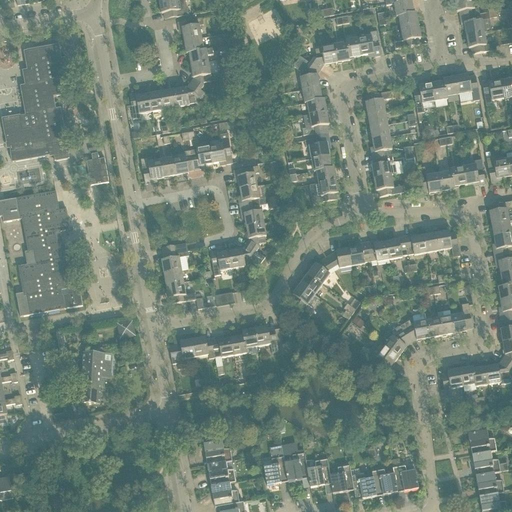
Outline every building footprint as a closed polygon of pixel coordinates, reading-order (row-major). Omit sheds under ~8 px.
[(170,0),(159,2),(161,15),(164,14),(165,20),(179,18),(189,16),(188,9),(186,9),(184,0),(170,0)] [(460,19),(479,16),(478,9),(474,10),(472,0),(457,0),(454,1),(457,13),(459,13),(460,19)] [(394,5),(396,18),(398,17),(416,14),(413,14),(411,2),(394,5)] [(398,17),(400,30),(418,27),(416,14),(398,17)] [(479,16),(460,19),(461,25),(464,25),(466,37),(484,34),(481,22),(489,21),(489,20),(488,14),(479,16)] [(182,30),(184,42),(201,39),(199,27),(203,26),(202,19),(191,21),(178,24),(179,30),(182,30)] [(418,27),(400,30),(403,42),(394,43),(395,51),(419,46),(418,40),(420,40),(418,27)] [(370,38),(358,40),(361,57),(373,55),(374,58),(381,57),(379,47),(376,32),(370,34),(370,38)] [(466,37),(469,50),(470,49),(472,55),(496,51),(495,44),(486,46),(484,34),(466,37)] [(184,42),(186,55),(206,51),(203,51),(201,39),(184,42)] [(358,40),(345,42),(349,62),(350,62),(349,59),(361,57),(358,40)] [(346,44),(333,46),(336,64),(349,62),(345,42),(346,44)] [(12,117),(1,119),(6,143),(8,143),(12,142),(13,146),(9,147),(12,163),(49,157),(53,156),(54,162),(69,160),(67,149),(66,144),(60,109),(56,110),(53,98),(70,95),(64,64),(63,59),(61,59),(59,46),(24,52),(26,65),(27,70),(27,71),(29,81),(30,85),(20,87),(19,87),(19,88),(20,87),(25,116),(20,117),(20,116),(17,116),(12,117)] [(314,59),(310,64),(320,71),(323,66),(336,64),(333,46),(321,49),(321,50),(315,51),(316,58),(314,59)] [(189,54),(191,66),(208,63),(207,57),(213,56),(212,50),(206,51),(186,55),(189,54)] [(300,58),(293,68),(300,73),(301,79),(300,79),(302,91),(319,88),(317,75),(320,71),(310,64),(300,58)] [(193,80),(190,84),(200,91),(202,87),(202,84),(210,83),(209,76),(210,76),(208,63),(191,66),(193,80)] [(469,76),(456,78),(459,96),(471,94),(473,103),(480,101),(477,87),(475,77),(469,78),(469,76)] [(456,78),(444,81),(447,99),(459,96),(456,78)] [(511,80),(501,83),(504,100),(511,99),(511,101),(511,80)] [(444,83),(432,85),(435,103),(447,101),(447,99),(444,81),(443,81),(444,83)] [(488,82),(482,83),(483,93),(486,107),(492,106),(492,103),(504,100),(501,83),(488,85),(488,82)] [(187,89),(174,91),(177,109),(190,107),(189,105),(195,104),(195,100),(201,99),(204,94),(200,91),(190,84),(187,89)] [(435,103),(432,85),(419,88),(419,89),(412,91),(417,115),(424,114),(422,105),(435,103)] [(302,91),(305,104),(324,101),(324,100),(322,100),(319,88),(302,91)] [(174,91),(161,93),(164,111),(177,109),(174,91)] [(161,93),(149,96),(152,113),(164,111),(161,93)] [(367,104),(365,104),(367,117),(385,113),(382,101),(392,99),(390,93),(366,98),(367,104)] [(152,113),(149,96),(136,98),(136,95),(129,96),(133,121),(140,119),(140,115),(152,113)] [(307,104),(309,116),(326,113),(324,101),(305,104),(305,105),(307,104)] [(305,129),(302,130),(303,137),(315,135),(327,132),(326,126),(329,126),(326,113),(309,116),(303,117),(305,129)] [(367,117),(369,129),(387,126),(385,113),(367,117)] [(369,129),(372,141),(389,138),(387,126),(369,129)] [(221,146),(209,148),(212,165),(225,163),(225,166),(226,166),(232,165),(228,139),(227,135),(220,136),(220,141),(221,142),(221,146)] [(309,148),(311,160),(329,157),(326,145),(329,144),(328,138),(304,142),(305,149),(309,148)] [(371,154),(372,161),(392,157),(391,151),(392,151),(389,138),(372,141),(374,154),(371,154)] [(197,151),(190,152),(194,171),(200,170),(200,167),(212,165),(209,148),(196,150),(197,151)] [(185,157),(173,159),(176,177),(189,175),(188,172),(194,171),(190,152),(184,153),(185,157)] [(86,162),(90,186),(109,183),(104,159),(98,160),(97,154),(91,155),(93,161),(86,162)] [(311,160),(314,172),(333,169),(333,168),(331,169),(329,157),(311,160)] [(373,166),(371,167),(373,180),(391,177),(397,176),(395,163),(393,164),(392,157),(372,161),(373,166)] [(173,159),(160,162),(163,179),(176,177),(173,159)] [(509,178),(506,161),(494,163),(493,159),(486,160),(488,171),(491,184),(497,183),(497,180),(509,178)] [(163,179),(160,162),(148,164),(147,160),(140,161),(145,185),(151,184),(151,181),(163,179)] [(475,166),(462,168),(466,186),(478,184),(479,187),(485,185),(483,172),(481,161),(474,162),(475,166)] [(237,178),(240,191),(257,188),(255,175),(259,174),(258,168),(247,169),(247,170),(233,172),(234,179),(237,178)] [(441,193),(438,175),(426,177),(424,168),(418,169),(421,184),(422,194),(428,193),(429,195),(441,193)] [(462,168),(451,171),(454,190),(455,190),(454,188),(466,186),(462,168)] [(316,173),(318,185),(335,181),(333,169),(314,172),(314,173),(316,173)] [(450,173),(438,175),(441,193),(454,190),(451,171),(450,171),(450,173)] [(391,177),(373,180),(376,193),(378,192),(379,198),(404,194),(402,187),(393,189),(391,177)] [(318,185),(309,186),(311,198),(313,205),(337,201),(336,195),(338,194),(336,181),(318,185)] [(239,204),(240,210),(259,207),(258,201),(259,200),(257,188),(240,191),(242,203),(239,204)] [(5,202),(0,202),(0,218),(2,218),(3,224),(20,221),(22,220),(28,253),(25,253),(27,266),(18,267),(23,294),(24,297),(17,298),(17,295),(16,296),(20,318),(30,316),(83,307),(79,287),(66,289),(64,280),(62,281),(61,276),(63,276),(68,275),(67,275),(61,246),(63,245),(60,233),(70,231),(66,210),(59,212),(57,212),(56,208),(58,207),(56,193),(5,202)] [(489,213),(492,226),(509,223),(511,222),(511,202),(490,207),(491,213),(489,213)] [(244,216),(246,228),(263,225),(261,212),(260,212),(259,207),(240,210),(241,216),(244,216)] [(492,226),(494,238),(511,235),(509,223),(492,226)] [(248,242),(245,246),(255,253),(258,248),(258,245),(266,244),(265,238),(263,225),(246,228),(248,242)] [(449,232),(436,234),(439,252),(452,250),(453,259),(460,258),(458,249),(455,233),(449,234),(449,232)] [(436,234),(424,237),(427,255),(439,252),(436,234)] [(493,251),(494,257),(511,254),(511,239),(511,235),(494,238),(496,251),(493,251)] [(411,236),(404,237),(408,257),(414,256),(414,257),(427,255),(424,237),(411,239),(411,236)] [(398,241),(386,243),(389,261),(402,259),(402,258),(408,257),(404,237),(398,238),(398,241)] [(373,243),(367,244),(370,263),(376,262),(377,263),(389,261),(386,243),(374,245),(373,243)] [(361,248),(348,250),(352,268),(364,266),(364,265),(370,263),(367,244),(361,245),(361,248)] [(164,261),(161,262),(164,275),(179,272),(181,272),(188,270),(186,258),(188,258),(187,252),(186,245),(174,247),(175,253),(163,256),(164,261)] [(242,250),(229,253),(232,270),(245,268),(245,267),(251,266),(256,270),(265,259),(255,253),(245,246),(243,251),(242,250)] [(174,247),(161,249),(163,256),(175,253),(174,247)] [(336,253),(326,259),(332,269),(338,266),(339,270),(352,268),(348,250),(336,252),(336,253)] [(232,270),(229,253),(217,255),(216,252),(210,253),(214,278),(221,276),(220,272),(232,270)] [(498,263),(501,275),(511,273),(511,254),(494,257),(495,264),(498,263)] [(315,265),(308,275),(322,286),(330,275),(326,273),(332,269),(326,259),(316,265),(315,265)] [(164,275),(166,287),(183,284),(181,272),(164,275)] [(511,273),(501,275),(502,286),(503,287),(503,288),(511,286),(511,273)] [(308,275),(300,286),(314,296),(322,286),(308,275)] [(183,284),(166,287),(168,300),(170,299),(171,305),(196,301),(194,295),(185,296),(183,284)] [(314,296),(300,286),(292,296),(294,297),(290,302),(310,317),(314,312),(307,306),(314,296)] [(511,286),(503,288),(498,289),(500,302),(511,299),(511,286)] [(375,288),(364,289),(365,297),(376,295),(375,288)] [(511,299),(500,302),(502,313),(499,314),(501,321),(511,318),(511,299)] [(202,300),(196,301),(197,311),(204,310),(203,306),(202,300)] [(208,306),(203,306),(204,310),(216,308),(215,304),(215,302),(209,303),(208,305),(208,306)] [(346,312),(342,316),(348,321),(352,316),(352,315),(355,311),(350,307),(347,305),(344,309),(346,311),(346,312)] [(463,315),(451,318),(454,335),(467,333),(466,331),(472,330),(468,305),(461,306),(463,315)] [(437,314),(438,320),(441,337),(454,335),(451,318),(443,319),(442,313),(437,314)] [(409,322),(401,327),(405,334),(406,335),(411,344),(416,341),(416,342),(429,339),(426,322),(424,315),(413,317),(412,319),(413,324),(411,324),(409,322)] [(356,318),(352,322),(361,329),(362,327),(364,324),(356,318)] [(438,320),(426,322),(429,339),(441,337),(438,320)] [(500,330),(502,344),(511,341),(511,321),(501,324),(502,328),(502,330),(500,330)] [(134,333),(133,323),(118,326),(119,328),(120,328),(122,337),(130,336),(130,337),(131,337),(130,334),(134,333)] [(268,327),(255,330),(258,348),(270,346),(272,355),(279,353),(277,343),(276,343),(274,329),(268,330),(268,327)] [(392,338),(384,348),(398,358),(406,348),(405,347),(411,344),(406,335),(405,334),(401,327),(391,332),(394,336),(392,338)] [(255,330),(242,332),(243,337),(245,350),(246,350),(247,350),(258,348),(255,330)] [(51,335),(55,360),(66,358),(61,333),(51,335)] [(241,338),(230,340),(234,357),(246,355),(245,350),(243,337),(242,337),(241,338)] [(205,339),(192,341),(196,359),(208,356),(209,360),(215,359),(212,340),(206,341),(205,339)] [(218,339),(212,340),(215,359),(221,358),(221,359),(234,357),(230,340),(218,342),(218,339)] [(196,359),(192,341),(180,344),(180,346),(169,348),(172,366),(177,365),(178,371),(184,370),(183,361),(196,359)] [(505,357),(501,362),(511,368),(511,367),(511,341),(502,344),(505,357)] [(398,358),(384,348),(376,358),(369,352),(365,358),(385,372),(389,368),(390,369),(398,358)] [(83,354),(82,372),(84,373),(84,378),(82,378),(80,404),(99,406),(101,374),(111,375),(111,376),(112,377),(113,351),(112,351),(112,355),(103,355),(103,354),(102,349),(98,350),(95,352),(91,354),(83,354)] [(498,366),(485,368),(488,386),(501,383),(501,385),(509,384),(510,384),(508,373),(509,372),(511,368),(501,362),(498,366)] [(472,368),(460,370),(463,388),(474,386),(475,388),(476,388),(472,368)] [(473,368),(472,368),(476,388),(488,386),(485,368),(473,371),(473,368)] [(463,388),(460,370),(447,373),(447,375),(441,376),(445,400),(452,399),(450,390),(463,388)] [(0,404),(5,404),(5,407),(15,405),(14,400),(4,402),(3,393),(0,393),(0,404)] [(62,411),(54,412),(54,413),(56,420),(68,418),(67,412),(63,413),(62,411)] [(7,415),(0,416),(0,428),(9,427),(7,416),(8,416),(7,415)] [(486,432),(468,435),(470,450),(474,450),(475,456),(490,454),(496,452),(494,440),(488,440),(486,432)] [(220,435),(202,438),(206,460),(209,459),(210,466),(226,463),(232,462),(229,450),(223,450),(220,435)] [(295,446),(281,448),(287,483),(301,481),(301,477),(307,476),(305,462),(304,455),(296,456),(295,446)] [(263,468),(264,477),(266,487),(287,483),(281,447),(269,449),(271,460),(271,467),(263,468)] [(475,456),(472,457),(474,471),(478,470),(479,477),(494,474),(500,473),(508,471),(506,464),(499,465),(498,461),(492,461),(490,454),(475,456)] [(399,460),(391,461),(392,469),(393,475),(396,491),(403,490),(403,493),(418,490),(415,472),(407,473),(405,467),(400,468),(399,460)] [(309,486),(330,482),(326,461),(315,463),(315,462),(305,462),(307,476),(309,486)] [(210,466),(207,466),(209,481),(213,480),(214,487),(229,484),(235,483),(233,471),(227,471),(226,463),(210,466)] [(337,475),(329,476),(330,482),(332,494),(332,495),(347,493),(346,489),(353,488),(351,477),(349,467),(337,469),(337,475)] [(384,471),(372,473),(373,479),(372,479),(375,494),(382,493),(382,497),(397,494),(396,491),(393,475),(386,477),(384,471)] [(479,477),(475,477),(478,492),(481,491),(482,497),(498,495),(504,494),(501,482),(495,482),(495,477),(494,476),(494,474),(479,477)] [(359,475),(351,477),(353,488),(353,492),(354,498),(361,497),(362,500),(376,498),(375,494),(372,479),(365,481),(363,475),(359,475)] [(0,481),(0,494),(1,502),(1,503),(2,502),(12,500),(12,501),(13,500),(11,489),(9,480),(9,479),(8,479),(8,480),(0,481)] [(214,487),(211,487),(213,502),(217,501),(218,507),(222,507),(239,504),(239,503),(238,500),(237,492),(231,492),(230,486),(229,484),(214,487)] [(482,497),(479,498),(481,511),(506,511),(505,503),(499,503),(498,498),(498,496),(498,495),(482,497)] [(222,511),(244,511),(243,503),(239,504),(222,507),(222,511)]
